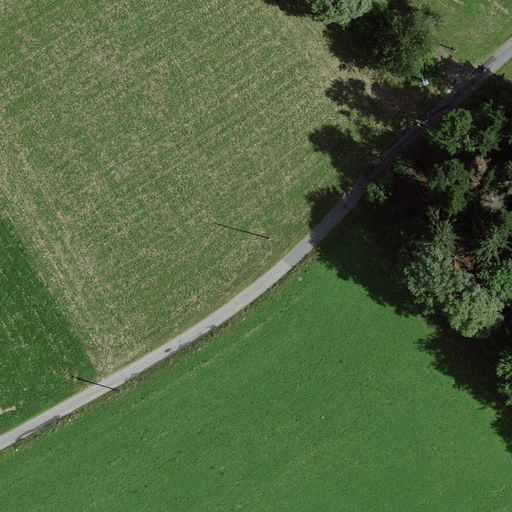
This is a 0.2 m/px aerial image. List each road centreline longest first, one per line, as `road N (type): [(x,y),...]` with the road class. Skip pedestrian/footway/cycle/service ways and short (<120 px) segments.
road 1 (unclassified): [(511,52),(234,305),(0,442)]
road 2 (track): [(452,102),(362,0)]
